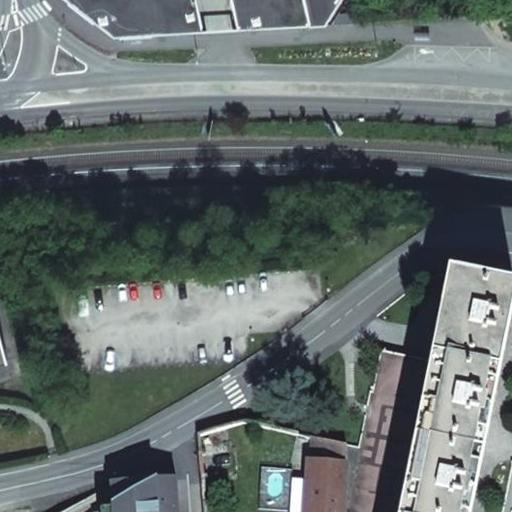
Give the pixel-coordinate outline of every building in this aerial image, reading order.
[(68,0),(114,34),(216,28),(322,23),(336,0),(68,0)] [(439,364),(408,511),(471,511),(486,439),(511,310),(511,292),(455,281),(439,364)] [(342,511),(408,511),(439,364),(381,352),(373,392),(371,391),(359,448),(347,446),(342,511)] [(309,467),(305,511),(342,511),(347,446),(298,434),(291,464),(309,467)] [(112,511),(178,511),(179,511),(177,481),(111,485),(112,511)]
